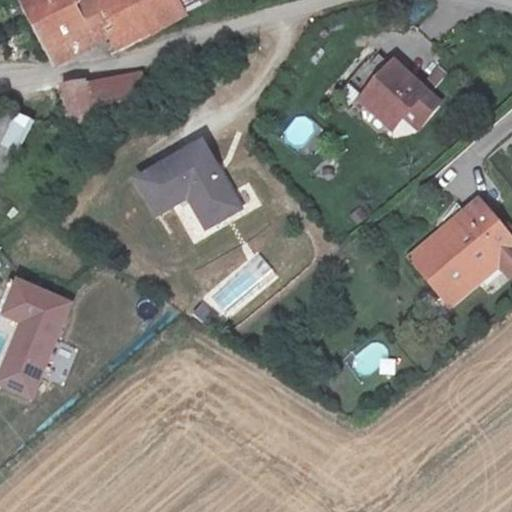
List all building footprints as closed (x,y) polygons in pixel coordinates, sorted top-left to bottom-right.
[(73,0),(19,0),(16,2),(32,31),(78,8),(73,0)] [(170,0),(95,0),(78,8),(32,31),(46,60),(109,33),(120,52),(180,21),(170,0)] [(170,0),(180,21),(217,3),(215,0),(170,0)] [(437,68),(424,84),(433,92),(447,76),(437,68)] [(140,116),(130,80),(53,92),(65,135),(140,116)] [(386,137),(414,101),(394,86),(385,97),(377,90),(359,115),(386,137)] [(0,170),(11,174),(30,119),(0,109),(0,170)] [(307,118),(286,129),(295,147),(316,136),(307,118)] [(131,175),(151,221),(176,210),(189,241),(242,218),(208,141),(131,175)] [(448,308),(511,260),(511,242),(490,213),(478,223),(476,220),(416,266),(448,308)] [(190,308),(206,331),(278,280),(262,258),(190,308)] [(44,384),(42,383),(71,301),(11,279),(0,309),(0,319),(15,325),(0,366),(0,393),(36,406),(44,384)]
